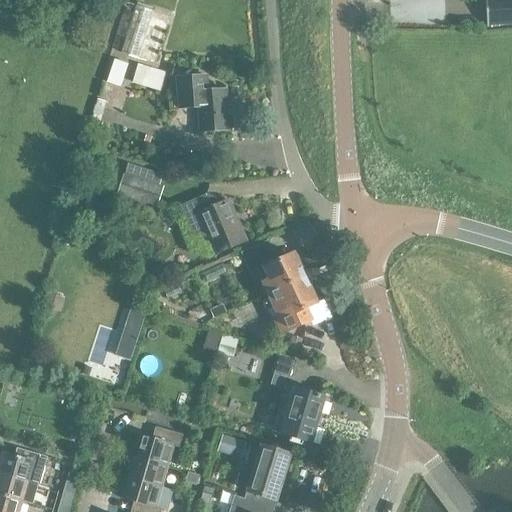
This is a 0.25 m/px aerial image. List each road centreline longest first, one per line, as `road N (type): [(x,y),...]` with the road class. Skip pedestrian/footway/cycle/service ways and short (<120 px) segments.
road 1 (residential): [(357,223),(326,216),(297,175),(281,122),(270,0)]
road 2 (tertiary): [(396,442),(390,340),(357,223)]
road 3 (track): [(341,12),(361,27),(377,139),(398,161),(449,182)]
road 4 (tertiary): [(357,223),(340,0)]
road 5 (tertiary): [(511,245),(424,222),(357,223)]
